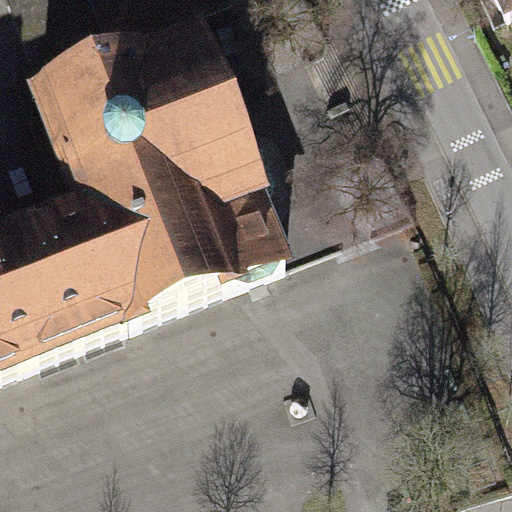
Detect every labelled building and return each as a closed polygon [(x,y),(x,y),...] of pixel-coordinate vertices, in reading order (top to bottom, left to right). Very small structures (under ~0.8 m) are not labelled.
[(16,0),(42,63),(70,52),(89,96),(192,56),(179,27),(246,0),(16,0)] [(511,26),(511,0),(496,0),(507,23),(509,28),(511,26)] [(0,388),(285,276),(261,214),(264,208),(251,203),(240,206),(226,170),(236,166),(242,153),(235,150),(198,54),(192,56),(89,96),(42,117),(83,224),(0,257),(0,388)] [(473,408),(440,291),(381,307),(374,281),(299,302),(321,382),(304,387),(337,501),(405,481),(396,448),(431,438),(426,421),(473,408)] [(265,377),(106,400),(122,511),(257,511),(254,488),(281,484),(265,377)]
